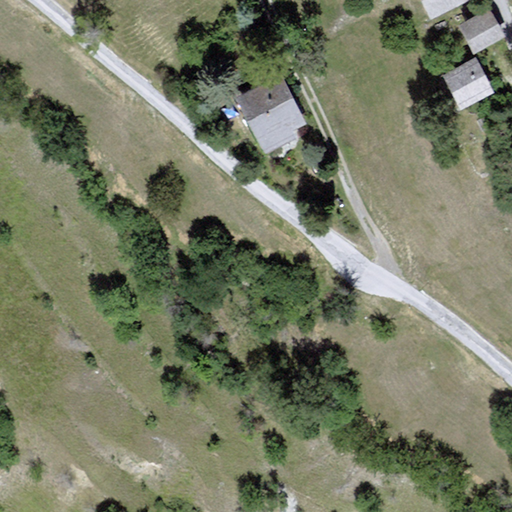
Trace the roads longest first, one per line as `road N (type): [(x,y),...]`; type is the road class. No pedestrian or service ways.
road 1 (unclassified): [(39,0),(291,213),(511,373)]
road 2 (track): [(398,287),(265,0)]
